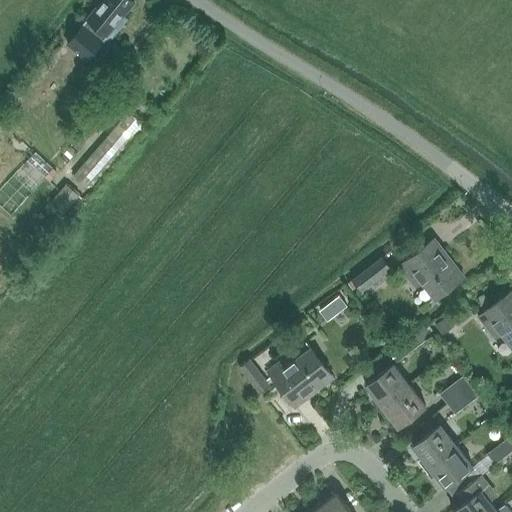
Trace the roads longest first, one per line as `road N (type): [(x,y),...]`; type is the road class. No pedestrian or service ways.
road 1 (residential): [(511,213),(193,0)]
road 2 (residential): [(251,511),(335,452),(365,462),(403,511)]
